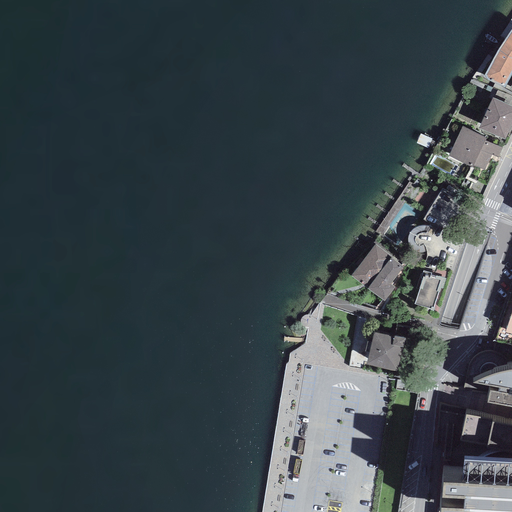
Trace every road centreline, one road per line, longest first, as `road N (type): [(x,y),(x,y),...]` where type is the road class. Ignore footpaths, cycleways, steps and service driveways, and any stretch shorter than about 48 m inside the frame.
road 1 (residential): [(487,213),(441,354),(417,511)]
road 2 (residential): [(465,338),(431,387),(419,511)]
road 3 (residential): [(465,338),(324,298)]
road 4 (residential): [(487,213),(503,250),(480,324),(465,338)]
